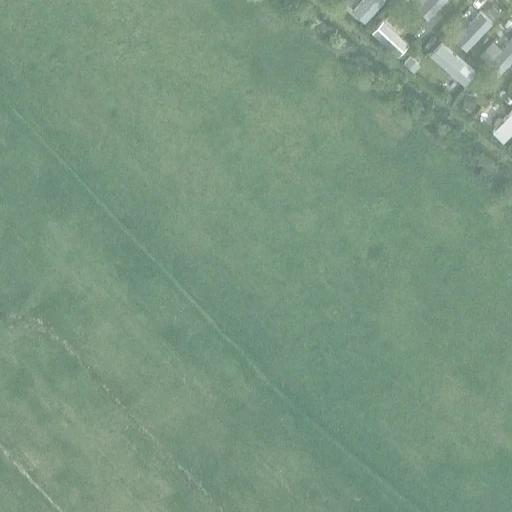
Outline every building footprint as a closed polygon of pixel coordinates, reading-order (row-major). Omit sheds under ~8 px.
[(363,0),(353,12),(362,20),(379,0),(363,0)] [(397,2),(373,28),(382,37),(396,21),(401,25),(406,20),(401,15),(405,10),(397,2)] [(465,46),(494,17),(485,7),(469,22),(465,19),(457,26),(461,30),(455,36),(465,46)] [(492,71),(511,49),(511,42),(506,37),(490,55),(486,51),(481,56),(485,61),(483,63),(492,71)] [(409,57),(432,77),(440,68),(416,48),(409,57)] [(502,140),(511,129),(511,107),(491,129),(502,140)]
